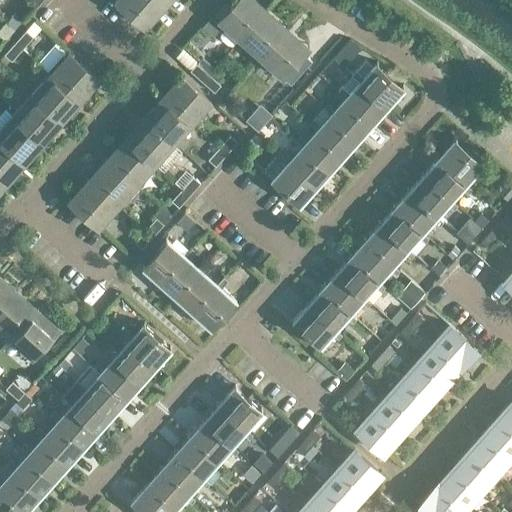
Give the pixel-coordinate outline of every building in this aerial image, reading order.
[(165,4),(160,0),(116,0),(146,26),(146,25),(147,24),(143,21),(161,2),(164,5),(165,4)] [(240,38),(267,8),(266,7),(263,11),(251,0),(235,0),(230,5),(226,2),(215,15),(214,15),(240,38)] [(260,56),(287,26),(287,25),(284,29),(264,12),(268,8),(267,8),(240,38),(260,56)] [(288,27),(287,26),(260,56),(286,79),(298,66),(294,62),(309,45),(309,44),(309,45),(307,44),(304,47),(285,30),(288,27)] [(33,36),(26,29),(15,41),(22,48),(33,36)] [(12,60),(22,48),(15,41),(4,53),(12,60)] [(67,52),(50,72),(80,99),(81,99),(77,95),(94,76),(98,80),(100,78),(68,50),(67,52)] [(377,61),(359,81),(388,106),(386,104),(404,85),(403,84),(400,87),(376,65),(378,62),(377,61)] [(196,62),(190,69),(202,80),(209,73),(196,62)] [(80,100),(80,99),(50,72),(31,93),(62,120),(62,119),(59,116),(76,97),(80,100)] [(211,101),(180,73),(179,73),(180,74),(179,75),(182,78),(165,97),(162,94),(161,95),(192,122),(209,102),(210,102),(211,101)] [(221,84),(209,73),(202,80),(214,91),(221,84)] [(388,106),(359,81),(345,97),(374,123),(374,122),(372,120),(386,105),(388,107),(388,106)] [(62,120),(31,93),(13,113),(43,141),(44,140),(40,137),(57,118),(61,121),(62,120)] [(173,142),(192,122),(161,95),(160,95),(164,99),(147,118),(143,115),(173,142)] [(374,123),(345,97),(331,113),(359,139),(360,138),(358,136),(371,121),(373,123),(374,123)] [(245,119),(251,124),(258,130),(264,122),(252,111),(245,119)] [(43,141),(13,113),(0,127),(0,139),(25,161),(26,160),(22,157),(39,138),(43,141)] [(359,139),(331,113),(316,129),(345,155),(345,154),(343,153),(357,137),(359,139)] [(155,163),(173,142),(143,115),(142,116),(146,119),(129,139),(125,135),(124,136),(155,163)] [(345,155),(316,129),(302,145),(330,171),(331,170),(329,169),(343,154),(345,155)] [(226,153),(237,141),(230,134),(219,146),(226,153)] [(137,183),(155,163),(124,136),(124,137),(127,140),(110,159),(106,156),(106,157),(142,188),(137,183)] [(436,155),(465,181),(483,161),(482,160),(479,163),(454,141),(457,138),(456,137),(439,156),(436,155)] [(25,161),(0,139),(0,175),(7,182),(7,181),(4,178),(21,159),(24,162),(25,161)] [(330,171),(302,145),(287,161),(316,187),(317,187),(315,185),(328,170),(330,171)] [(215,165),(226,153),(219,146),(208,158),(215,165)] [(242,147),(235,155),(240,159),(246,151),(242,147)] [(465,181),(436,155),(436,156),(438,157),(424,173),(422,171),(450,197),(465,181)] [(142,188),(106,157),(105,157),(109,160),(92,180),(88,177),(118,204),(126,195),(131,200),(142,188)] [(316,187),(287,161),(271,179),(272,180),(273,179),(298,201),(297,202),(298,203),(314,186),(316,188),(316,187)] [(436,213),(450,197),(422,171),(421,172),(423,174),(410,189),(408,187),(407,187),(436,213)] [(189,194),(200,182),(193,175),(182,187),(189,194)] [(100,224),(118,204),(88,177),(87,178),(90,181),(73,200),(70,197),(69,198),(68,198),(99,226),(101,224),(100,224)] [(179,206),(189,194),(182,187),(171,199),(179,206)] [(436,213),(407,187),(407,188),(409,190),(395,205),(393,203),(393,204),(422,229),(436,213)] [(407,245),(422,229),(393,204),(395,206),(381,221),(379,219),(379,220),(407,245)] [(192,218),(185,211),(181,216),(188,222),(192,218)] [(457,229),(468,239),(482,225),(470,214),(457,229)] [(153,235),(164,223),(156,216),(145,228),(153,235)] [(407,245),(379,220),(378,220),(380,222),(366,237),(364,236),(393,262),(407,245)] [(497,221),(480,240),(488,247),(505,228),(497,221)] [(142,247),(153,235),(145,228),(134,241),(142,247)] [(378,278),(393,262),(364,236),(363,237),(365,238),(352,254),(350,252),(378,278)] [(158,282),(159,282),(184,254),(166,237),(165,238),(167,240),(144,264),(143,263),(142,264),(160,280),(158,282)] [(364,294),(378,278),(350,252),(349,253),(351,254),(337,270),(336,268),(335,268),(364,294)] [(201,268),(184,254),(159,282),(159,283),(161,281),(176,294),(174,296),(175,297),(201,268)] [(191,311),(217,282),(201,268),(175,297),(177,295),(192,309),(191,311)] [(350,310),(364,294),(335,268),(335,269),(337,271),(323,286),(321,284),(350,310)] [(398,293),(411,305),(425,289),(412,277),(398,293)] [(0,306),(17,288),(16,287),(13,290),(0,278),(0,306)] [(237,300),(217,282),(191,311),(191,312),(193,310),(213,327),(213,326),(211,323),(233,299),(236,301),(237,300)] [(335,326),(350,310),(321,284),(320,285),(322,287),(309,302),(307,300),(306,301),(335,326)] [(0,327),(10,336),(37,306),(37,305),(34,309),(15,292),(18,288),(17,288),(0,306),(0,327)] [(335,326),(306,301),(308,303),(292,320),(293,321),(294,320),(319,342),(318,343),(319,344),(335,326)] [(38,307),(37,306),(10,336),(36,359),(48,346),(44,342),(59,325),(58,323),(54,327),(35,310),(38,307)] [(418,311),(410,319),(417,326),(425,317),(418,311)] [(410,319),(400,330),(407,337),(417,326),(410,319)] [(144,322),(128,340),(157,366),(157,365),(155,363),(171,346),(170,345),(169,346),(144,324),(145,323),(144,322)] [(449,322),(433,340),(460,364),(476,346),(449,322)] [(157,366),(128,340),(113,356),(142,382),(143,381),(141,379),(154,364),(156,366),(157,366)] [(460,364),(433,340),(418,357),(445,381),(460,364)] [(388,344),(379,353),(387,360),(395,350),(388,344)] [(379,353),(371,363),(378,370),(387,360),(379,353)] [(142,382),(113,356),(99,372),(128,398),(128,397),(127,396),(140,380),(142,382)] [(445,381),(418,357),(403,374),(430,398),(445,381)] [(128,398),(99,372),(85,388),(114,414),(114,413),(112,412),(126,397),(128,398)] [(430,398),(403,374),(388,391),(414,415),(430,398)] [(351,385),(349,388),(356,394),(366,383),(359,377),(351,385)] [(5,388),(12,393),(18,399),(24,391),(12,380),(5,388)] [(217,400),(217,401),(246,426),(262,408),(261,407),(260,408),(235,386),(236,385),(235,384),(219,402),(217,400)] [(114,414),(85,388),(70,404),(99,430),(100,429),(98,428),(111,412),(113,414),(114,414)] [(349,388),(341,396),(348,403),(356,394),(349,388)] [(414,415),(388,391),(372,408),(399,432),(414,415)] [(511,427),(511,398),(497,415),(511,427)] [(231,442),(246,426),(217,401),(219,403),(205,418),(203,416),(203,417),(231,442)] [(99,430),(70,404),(56,420),(85,446),(83,444),(97,429),(99,430)] [(399,432),(372,408),(356,426),(383,450),(399,432)] [(509,456),(511,452),(511,427),(497,415),(482,432),(509,456)] [(217,458),(231,442),(203,417),(202,417),(204,419),(191,434),(189,432),(188,433),(217,458)] [(85,446),(56,420),(42,437),(70,462),(71,462),(69,460),(82,445),(84,447),(85,446)] [(289,434),(293,439),(300,431),(295,427),(289,434)] [(307,435),(305,436),(313,443),(320,434),(315,429),(313,428),(307,435)] [(494,473),(509,456),(482,432),(467,449),(494,473)] [(217,458),(188,433),(190,435),(176,450),(174,448),(174,449),(203,475),(217,458)] [(305,436),(296,447),(303,454),(313,443),(305,436)] [(70,462),(42,437),(27,453),(56,479),(56,478),(54,476),(68,461),(70,463),(70,462)] [(354,447),(338,465),(364,489),(380,471),(354,447)] [(203,475),(174,449),(173,449),(175,451),(162,466),(160,465),(188,491),(203,475)] [(255,478),(272,457),(263,449),(246,470),(255,478)] [(478,490),(494,473),(467,449),(452,466),(478,490)] [(56,479),(27,453),(13,469),(41,495),(42,494),(40,492),(53,477),(55,479),(56,479)] [(284,461),(275,471),(282,477),(291,467),(284,461)] [(188,491),(160,465),(159,466),(161,467),(147,482),(145,481),(174,507),(188,491)] [(364,489),(338,465),(322,482),(349,506),(364,489)] [(463,507),(478,490),(452,466),(436,483),(463,507)] [(41,495),(13,469),(0,483),(0,486),(27,511),(27,510),(25,509),(39,493),(41,495)] [(275,471),(266,480),(274,487),(282,477),(275,471)] [(169,511),(174,507),(145,481),(145,482),(147,483),(131,501),(132,502),(133,501),(145,511),(169,511)] [(344,511),(349,506),(322,482),(307,499),(321,511),(344,511)] [(432,511),(458,511),(463,507),(436,483),(420,501),(432,511)] [(27,511),(0,486),(0,511),(22,511),(25,510),(27,511)] [(254,494),(245,505),(252,511),(261,500),(254,494)] [(321,511),(307,499),(295,511),(321,511)]
